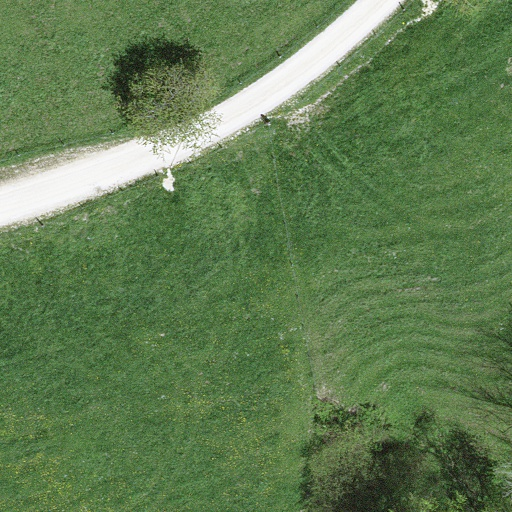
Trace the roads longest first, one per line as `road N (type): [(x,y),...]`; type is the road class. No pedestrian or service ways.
road 1 (motorway): [(10,0),(292,511)]
road 2 (track): [(0,208),(192,137),(269,95),(385,0)]
